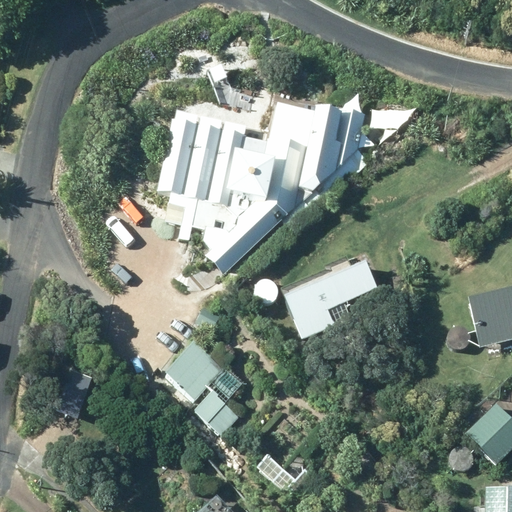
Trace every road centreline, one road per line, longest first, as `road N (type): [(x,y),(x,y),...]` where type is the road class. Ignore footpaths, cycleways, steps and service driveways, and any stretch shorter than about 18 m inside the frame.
road 1 (residential): [(157,0),(92,37),(59,73),(38,140),(0,383)]
road 2 (unclassified): [(511,78),(427,59),(288,0)]
